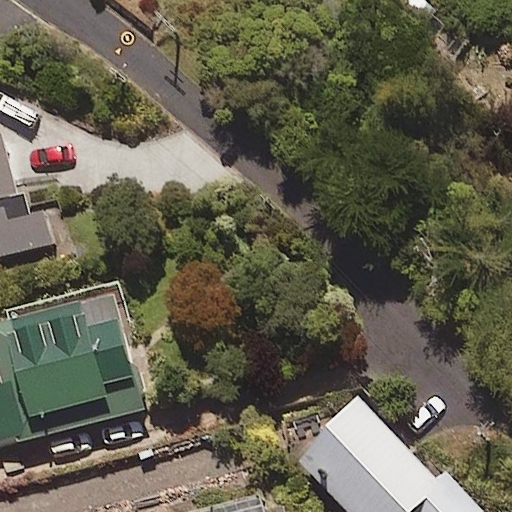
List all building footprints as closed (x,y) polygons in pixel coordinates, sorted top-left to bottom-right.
[(442,8),(440,0),(404,0),(410,18),(442,8)] [(20,211),(0,130),(0,253),(51,241),(43,205),(20,211)] [(0,449),(147,411),(113,283),(0,312),(0,449)] [(349,511),(473,511),(480,506),(442,464),(433,472),(353,385),(288,445),(349,511)] [(263,511),(258,491),(182,511),(263,511)]
